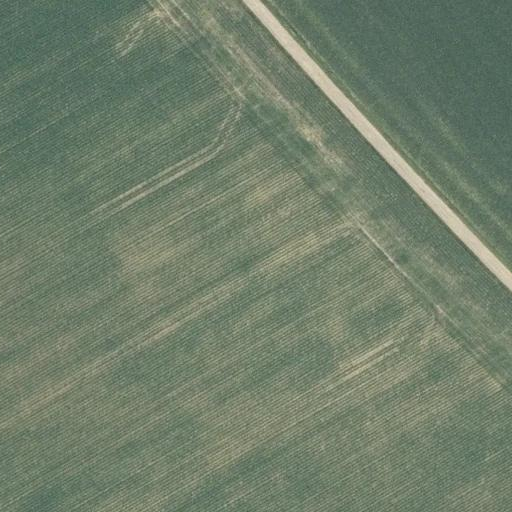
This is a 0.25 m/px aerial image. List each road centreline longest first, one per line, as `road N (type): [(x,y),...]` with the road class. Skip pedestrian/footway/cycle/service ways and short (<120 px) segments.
road 1 (track): [(191,0),(46,104),(41,122),(223,511)]
road 2 (track): [(511,283),(250,0)]
